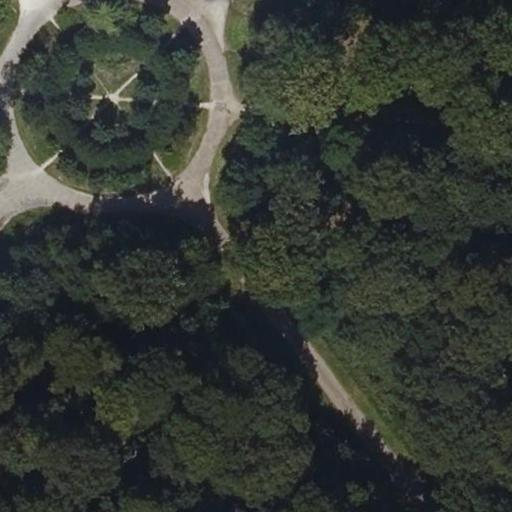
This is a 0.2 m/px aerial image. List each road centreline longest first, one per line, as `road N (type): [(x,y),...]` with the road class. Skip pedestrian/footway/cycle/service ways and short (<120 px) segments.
road 1 (track): [(0,114),(2,132),(27,169),(65,199),(136,207),(182,188),(222,135),(230,105),(222,47),(183,0)]
road 2 (unclassified): [(182,188),(426,511)]
road 3 (track): [(0,195),(112,96)]
road 4 (track): [(112,96),(206,0)]
road 5 (track): [(38,0),(112,96)]
